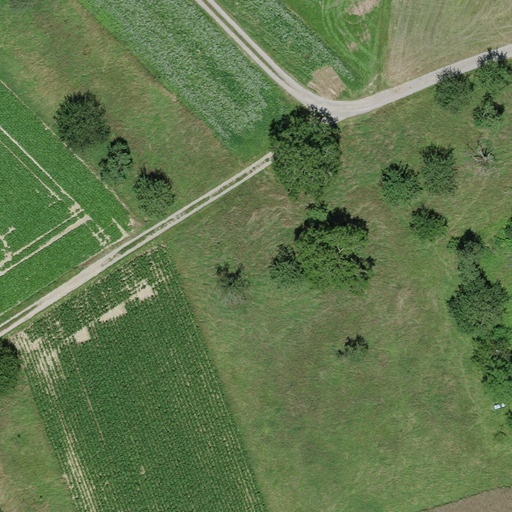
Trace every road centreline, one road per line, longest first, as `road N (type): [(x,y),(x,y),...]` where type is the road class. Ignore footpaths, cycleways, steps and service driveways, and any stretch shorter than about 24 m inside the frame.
road 1 (track): [(0,329),(328,118),(511,49)]
road 2 (track): [(328,118),(207,0)]
